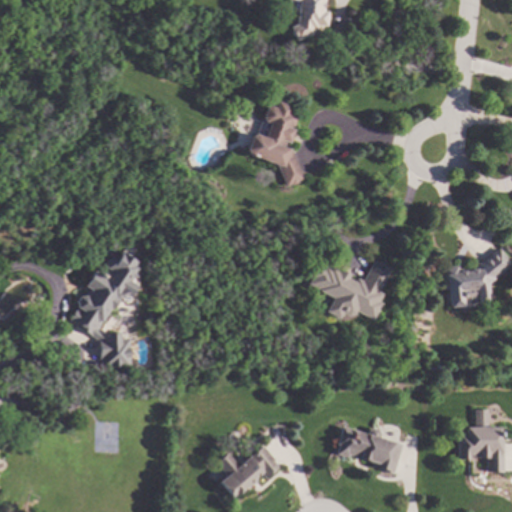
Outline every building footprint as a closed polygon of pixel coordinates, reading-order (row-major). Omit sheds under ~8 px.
[(321,0),(321,11),(325,11),(324,26),(319,26),(319,37),(304,36),(292,41),(285,27),(292,24),(292,13),(284,12),(284,0),(321,0)] [(290,107),(288,113),(294,115),(289,128),(292,129),(285,149),(299,178),(283,186),(271,164),(246,154),(243,150),(248,136),(253,134),(261,137),(266,123),(261,121),(259,117),(263,107),(268,106),(273,107),(275,101),(290,107)] [(506,262),(488,277),(490,279),(485,284),(487,300),(448,307),(445,288),(442,289),(439,268),(477,262),(496,248),(506,262)] [(387,269),(375,291),(380,294),(376,301),(380,304),(371,320),(353,309),(351,314),(345,315),(339,312),(336,318),(322,311),(330,297),(305,283),(308,278),(304,275),(311,263),(320,267),(321,265),(326,267),(328,263),(359,281),(371,260),(387,269)] [(102,277),(106,270),(124,282),(114,298),(115,302),(112,307),(107,308),(89,337),(74,328),(76,325),(67,320),(74,307),(73,301),(76,297),(83,295),(85,297),(89,290),(81,285),(90,270),(102,277)] [(127,367),(98,368),(98,339),(127,339),(127,367)] [(75,399),(74,409),(67,408),(68,398),(75,399)] [(484,427),(496,426),(498,473),(481,474),(481,458),(455,459),(454,432),(463,432),(463,427),(467,427),(467,410),(484,409),(484,427)] [(376,429),(378,433),(377,437),(398,444),(390,474),(368,467),(369,463),(332,452),(340,427),(365,434),(366,430),(371,427),(376,429)] [(277,465),(262,476),(259,473),(228,497),(216,481),(223,476),(212,462),(225,452),(234,464),(261,444),(277,465)]
